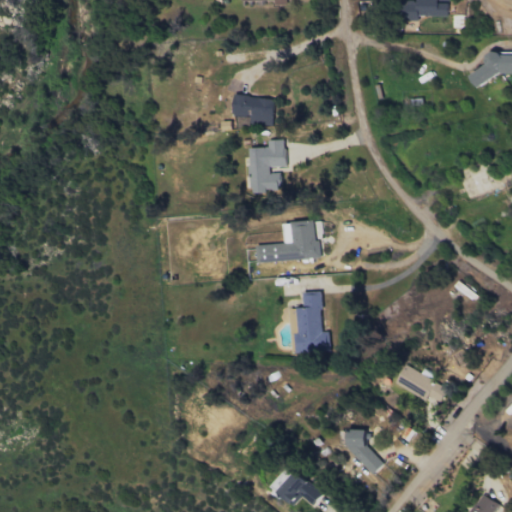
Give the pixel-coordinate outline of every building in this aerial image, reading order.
[(446,17),(447,2),(450,2),(450,0),(415,0),(416,1),(402,0),(401,20),(418,21),(418,15),(446,17)] [(511,52),(486,53),(486,70),(474,70),(474,76),(511,76),(511,52)] [(274,98),(234,96),(233,116),(249,116),(249,125),(273,126),(274,98)] [(248,148),(249,191),(280,190),(280,173),(269,173),(268,167),(285,167),(284,139),(267,140),(267,147),(248,148)] [(256,245),(257,261),(321,259),(319,221),(283,223),(284,243),(256,245)] [(297,353),(329,352),(328,332),(322,332),(321,292),(303,292),(304,307),(295,308),(297,353)] [(395,383),(426,402),(429,397),(438,403),(447,390),(431,380),(432,378),(408,363),(395,383)] [(275,489),(292,505),(301,496),(311,506),(321,495),(294,469),(275,489)]
